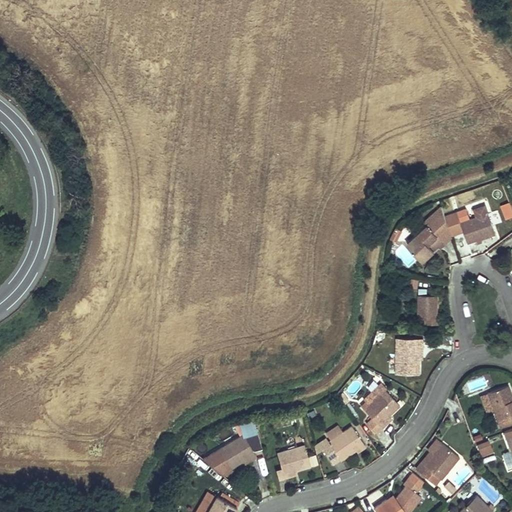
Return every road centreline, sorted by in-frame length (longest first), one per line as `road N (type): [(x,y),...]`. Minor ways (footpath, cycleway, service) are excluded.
road 1 (residential): [(467,359),(417,432),(377,471),(270,511)]
road 2 (tertiary): [(0,300),(30,263),(46,204),(32,147),(0,108)]
road 3 (residential): [(467,359),(459,290),(466,269),(488,267),(511,303)]
